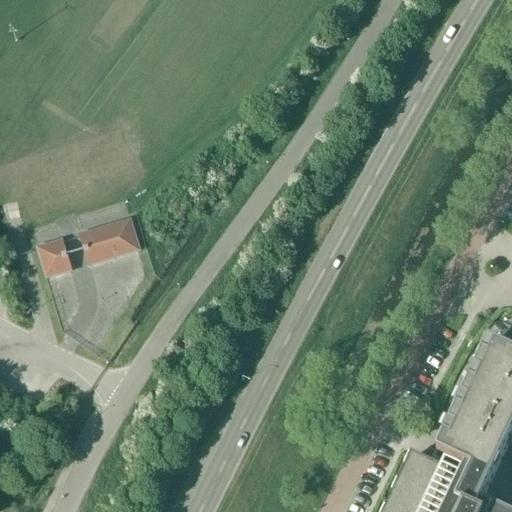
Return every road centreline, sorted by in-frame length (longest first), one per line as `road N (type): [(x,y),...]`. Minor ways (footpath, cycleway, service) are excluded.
road 1 (unclassified): [(65,511),(127,387),(394,0)]
road 2 (secondary): [(197,511),(327,251),(475,0)]
road 3 (unclassified): [(332,511),(511,167)]
